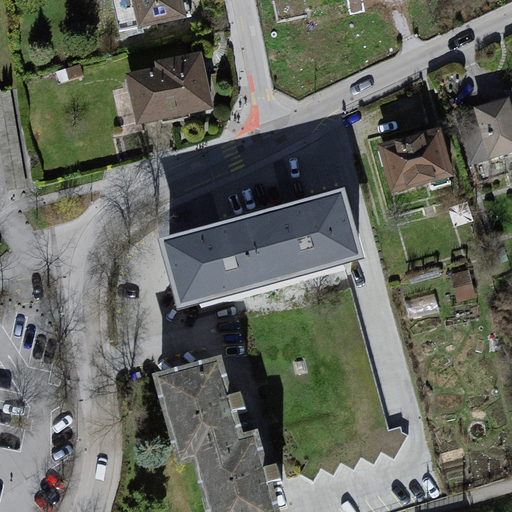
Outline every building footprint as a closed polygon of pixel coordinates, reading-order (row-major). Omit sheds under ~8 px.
[(185,0),(135,0),(144,36),(192,25),(185,0)] [(163,78),(133,85),(144,129),(214,112),(203,62),(162,72),(163,78)] [(66,71),(57,74),(61,86),(71,83),(66,71)] [(511,87),(498,91),(502,104),(476,111),(492,166),(511,160),(511,87)] [(442,137),(381,153),(397,209),(457,193),(442,137)] [(350,205),(164,257),(182,321),(368,268),(350,205)] [(362,436),(390,428),(353,288),(325,296),(362,436)] [(222,365),(160,382),(184,469),(201,465),(213,511),(279,511),(262,446),(245,450),(222,365)] [(315,450),(301,475),(315,483),(321,471),(336,479),(342,467),(355,474),(362,461),(375,468),(383,454),(395,461),(408,437),(393,429),(387,440),(375,433),(368,445),(355,437),(347,451),(334,444),(327,457),(315,450)]
